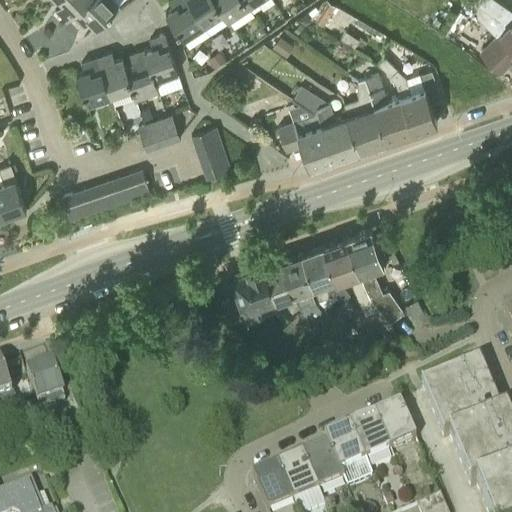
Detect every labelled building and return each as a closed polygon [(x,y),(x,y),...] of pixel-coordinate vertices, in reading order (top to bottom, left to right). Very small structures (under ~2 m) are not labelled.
[(67,20),(73,14),(87,0),(59,0),(62,2),(56,8),(67,20)] [(87,0),(73,14),(84,25),(90,20),(96,26),(118,4),(114,0),(87,0)] [(183,36),(203,23),(187,0),(169,0),(173,5),(166,10),(183,36)] [(187,0),(203,23),(223,11),(216,0),(187,0)] [(228,17),(248,4),(245,0),(216,0),(223,11),(223,10),(228,17)] [(324,24),(336,4),(328,0),(326,0),(315,19),(324,24)] [(477,0),(477,14),(497,35),(480,51),(500,71),(511,58),(511,9),(497,0),(477,0)] [(318,9),(315,6),(308,11),(311,15),(318,9)] [(298,33),(304,25),(300,22),(293,29),(298,33)] [(359,38),(339,25),(337,28),(330,23),(326,29),(354,47),(359,38)] [(266,32),(261,24),(256,27),(255,34),(258,38),(266,32)] [(155,79),(155,78),(178,70),(165,33),(150,38),(152,46),(145,48),(155,79)] [(271,47),(282,54),(290,42),(279,35),(271,47)] [(134,94),(136,94),(158,87),(155,78),(155,79),(145,48),(130,54),(132,62),(126,64),(133,87),(132,87),(134,94)] [(208,57),(214,67),(226,60),(219,50),(208,57)] [(133,87),(126,64),(125,64),(122,56),(114,59),(112,51),(96,56),(109,94),(132,87),(133,87)] [(396,81),(400,94),(413,130),(437,121),(430,103),(442,99),(432,69),(405,77),(384,55),(378,62),(396,81)] [(105,95),(109,94),(96,56),(81,61),(84,69),(76,72),(86,102),(105,95)] [(364,75),(386,139),(413,130),(400,94),(387,98),(378,71),(364,75)] [(345,109),(359,149),(386,139),(364,75),(358,77),(358,97),(343,102),(345,109)] [(317,112),(333,158),(359,149),(345,109),(341,110),(342,114),(335,116),(330,102),(300,84),(292,97),(316,112),(317,111),(317,112)] [(309,166),(333,158),(317,112),(317,111),(316,112),(296,119),(277,125),(286,149),(301,143),(309,166)] [(160,117),(168,141),(180,137),(172,113),(160,117)] [(157,145),(168,141),(160,117),(149,121),(157,145)] [(146,149),(157,145),(149,121),(138,125),(146,149)] [(191,133),(195,144),(219,136),(216,125),(191,133)] [(195,144),(199,156),(223,148),(219,136),(195,144)] [(199,156),(203,168),(227,159),(223,148),(199,156)] [(227,159),(203,168),(207,179),(231,171),(227,159)] [(0,207),(3,216),(26,208),(10,163),(0,166),(0,207)] [(131,172),(139,196),(150,192),(142,168),(131,172)] [(127,200),(139,196),(131,172),(119,176),(127,200)] [(116,204),(127,200),(119,176),(108,180),(116,204)] [(105,208),(116,204),(108,180),(96,184),(105,208)] [(93,212),(105,208),(96,184),(84,188),(93,212)] [(81,216),(93,212),(84,188),(73,192),(81,216)] [(70,220),(81,216),(73,192),(62,196),(70,220)] [(383,260),(382,261),(371,228),(365,230),(364,230),(360,231),(359,231),(346,236),(359,270),(377,305),(379,306),(389,320),(403,311),(388,289),(382,290),(373,270),(386,266),(383,260)] [(384,324),(389,320),(379,306),(377,305),(359,270),(346,236),(324,244),(336,277),(348,273),(366,313),(373,310),(384,324)] [(316,284),(336,277),(324,244),(303,252),(316,284)] [(314,301),(310,287),(316,284),(303,252),(282,259),(295,294),(299,302),(298,302),(303,310),(310,318),(313,321),(315,318),(323,308),(321,307),(320,308),(314,301)] [(289,307),(298,302),(299,302),(295,294),(282,259),(265,265),(276,298),(284,295),(286,302),(289,307)] [(259,304),(276,298),(265,265),(264,266),(259,265),(250,268),(247,272),(232,277),(246,317),(262,312),(259,304)] [(326,327),(332,316),(333,317),(349,292),(342,284),(321,307),(323,308),(315,318),(326,327)] [(219,301),(225,320),(240,315),(234,296),(219,301)] [(430,326),(421,306),(417,298),(406,305),(423,329),(430,326)] [(511,330),(511,305),(503,309),(511,330)] [(303,310),(291,320),(301,329),(310,318),(303,310)] [(295,336),(301,329),(291,320),(283,326),(295,336)] [(443,439),(449,437),(500,413),(479,362),(421,386),(443,439)] [(0,400),(12,396),(0,363),(0,420),(5,418),(7,417),(2,404),(0,404),(0,400)] [(38,405),(63,396),(51,364),(26,374),(38,405)] [(34,402),(27,404),(31,413),(37,411),(34,402)] [(374,416),(390,452),(415,441),(400,405),(374,416)] [(35,429),(28,409),(8,416),(28,431),(35,429)] [(476,486),(511,469),(511,425),(506,411),(500,413),(449,437),(470,489),(476,486)] [(365,463),(390,452),(374,416),(350,426),(365,463)] [(340,474),(365,463),(350,426),(324,438),(327,445),(340,474)] [(52,444),(53,445),(77,462),(96,455),(89,432),(52,444)] [(343,481),(340,474),(327,445),(303,455),(319,492),(343,481)] [(294,503),(319,492),(303,455),(278,466),(294,503)] [(266,511),(271,511),(294,503),(278,466),(252,477),(266,511)] [(511,511),(511,469),(476,486),(486,511),(511,511)] [(0,511),(52,511),(52,509),(45,511),(39,511),(29,485),(0,496),(0,511)] [(393,506),(389,495),(382,498),(386,508),(393,506)] [(416,506),(418,511),(434,511),(444,508),(439,496),(416,506)]
